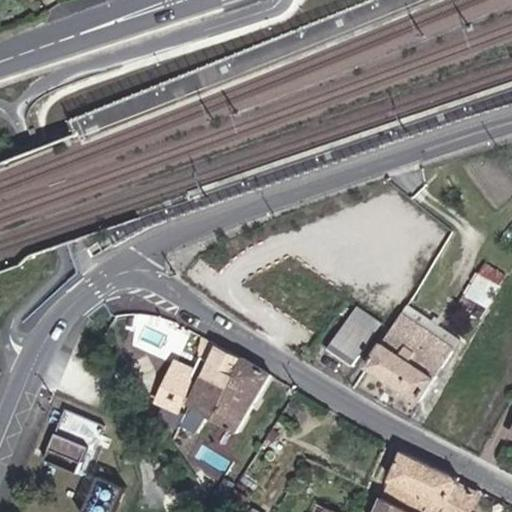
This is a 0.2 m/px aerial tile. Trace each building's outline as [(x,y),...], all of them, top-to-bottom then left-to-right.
[(489,306),(502,286),(482,275),(469,294),(489,306)] [(354,365),(383,323),(358,306),(329,348),(354,365)] [(423,398),(459,340),(410,307),(371,365),(423,398)] [(230,388),(245,361),(217,346),(204,376),(230,388)] [(204,376),(190,404),(238,432),(272,375),(245,361),(230,388),(204,376)] [(176,414),(196,372),(178,363),(159,404),(176,414)] [(86,469),(105,423),(63,406),(45,452),(86,469)] [(443,511),(458,485),(460,481),(403,453),(383,498),(409,511),(443,511)] [(83,511),(118,511),(127,491),(93,476),(78,510),(83,511)] [(469,511),(477,495),(458,485),(443,511),(469,511)] [(409,511),(383,498),(376,511),(409,511)]
